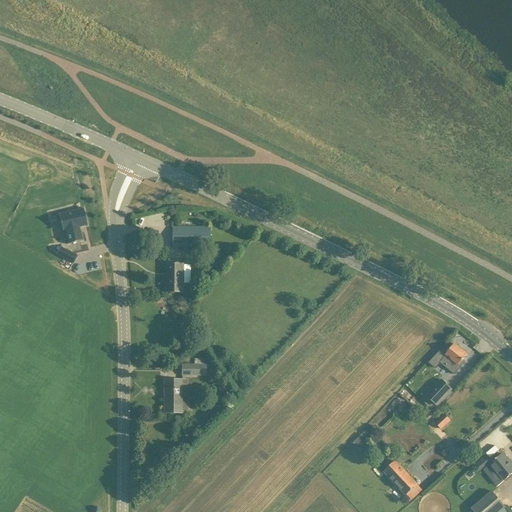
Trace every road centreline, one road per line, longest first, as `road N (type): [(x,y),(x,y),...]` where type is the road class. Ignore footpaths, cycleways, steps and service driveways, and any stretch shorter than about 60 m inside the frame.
road 1 (tertiary): [(511,357),(450,308),(144,162)]
road 2 (tertiary): [(122,511),(125,318),(114,231)]
road 3 (tertiary): [(131,156),(0,99)]
